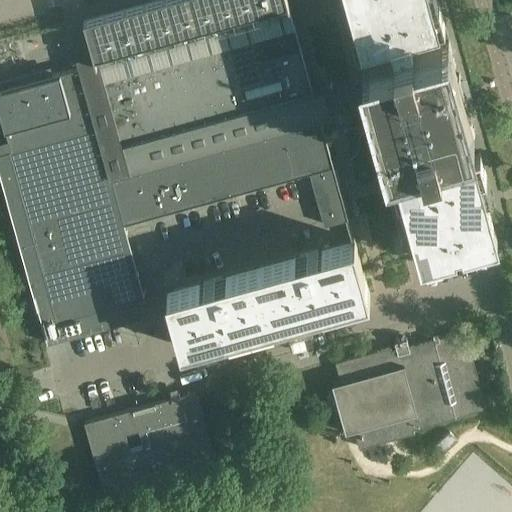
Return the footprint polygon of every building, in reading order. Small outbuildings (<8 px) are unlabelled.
[(292,11),(288,0),(149,0),(84,18),(85,21),(94,51),(97,65),(98,64),(98,62),(290,9),(290,11),(292,11)] [(351,0),(353,5),(346,7),(352,26),(351,26),(357,49),(393,40),(396,50),(414,45),(411,35),(446,25),(439,2),(438,0),(351,0)] [(296,26),(292,11),(290,9),(98,62),(98,64),(97,65),(94,51),(79,55),(82,66),(112,175),(320,117),(321,116),(315,94),(121,148),(108,100),(107,100),(104,89),(101,80),(103,79),(103,81),(147,69),(189,58),(251,41),(273,35),(295,28),(295,26),(296,26)] [(295,28),(273,35),(278,55),(290,101),(315,94),(296,26),(295,26),(295,28)] [(278,55),(273,35),(251,41),(257,61),(278,55)] [(290,101),(278,55),(257,61),(251,41),(230,46),(248,112),(290,101)] [(449,69),(456,67),(449,42),(415,51),(414,45),(396,50),(397,56),(370,64),(396,158),(422,151),(424,157),(443,152),(441,146),(475,136),(468,111),(461,113),(449,69)] [(248,112),(230,46),(189,58),(207,124),(248,112)] [(207,124),(189,58),(167,64),(186,130),(207,124)] [(186,130),(167,64),(147,69),(165,135),(186,130)] [(82,66),(5,88),(10,106),(0,108),(0,116),(10,151),(0,154),(0,172),(48,345),(144,318),(147,302),(125,224),(112,175),(93,104),(82,66)] [(165,135),(147,69),(126,75),(144,141),(165,135)] [(144,141),(126,75),(103,81),(103,79),(101,80),(104,89),(107,100),(108,100),(121,148),(144,141)] [(0,108),(10,106),(5,88),(0,89),(0,108)] [(334,166),(322,120),(321,116),(320,117),(219,145),(194,152),(152,164),(112,175),(125,224),(166,213),(207,201),(232,194),(310,173),(334,166)] [(497,240),(485,197),(492,195),(487,176),(487,175),(481,152),(446,162),(443,152),(424,157),(427,167),(392,177),(399,200),(400,200),(405,219),(411,217),(423,260),(497,240)] [(350,221),(334,166),(310,173),(325,225),(346,219),(347,222),(350,221)] [(352,241),(322,249),(324,255),(320,256),(318,251),(307,254),(309,259),(297,263),(296,257),(226,276),(228,282),(217,285),(215,279),(204,282),(206,288),(202,289),(200,283),(167,292),(182,348),(370,296),(354,238),(352,238),(352,241)] [(487,408),(470,345),(466,330),(434,338),(456,417),(487,408)] [(398,348),(393,350),(392,346),(336,361),(342,381),(334,383),(336,390),(328,392),(333,409),(340,407),(347,431),(355,429),(360,448),(416,433),(414,428),(456,417),(434,338),(410,345),(407,337),(395,341),(398,348)] [(216,461),(197,391),(181,395),(180,392),(171,394),(172,397),(84,422),(104,492),(216,461)]
